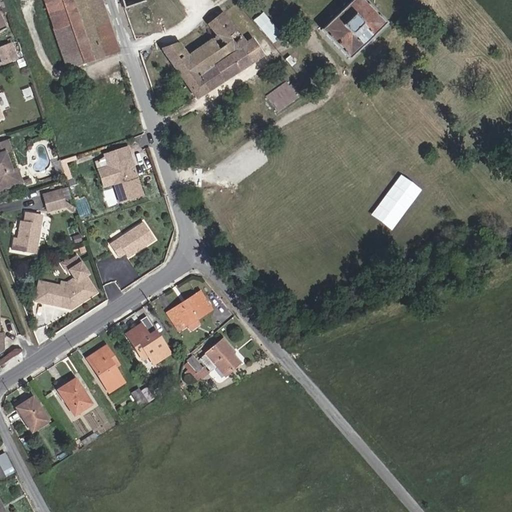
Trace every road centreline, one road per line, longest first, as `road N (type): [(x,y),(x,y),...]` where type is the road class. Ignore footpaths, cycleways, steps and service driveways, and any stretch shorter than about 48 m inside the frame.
road 1 (unclassified): [(421,511),(196,256)]
road 2 (residential): [(196,256),(110,0)]
road 3 (residential): [(0,387),(196,256)]
road 4 (unknown): [(155,133),(281,55)]
